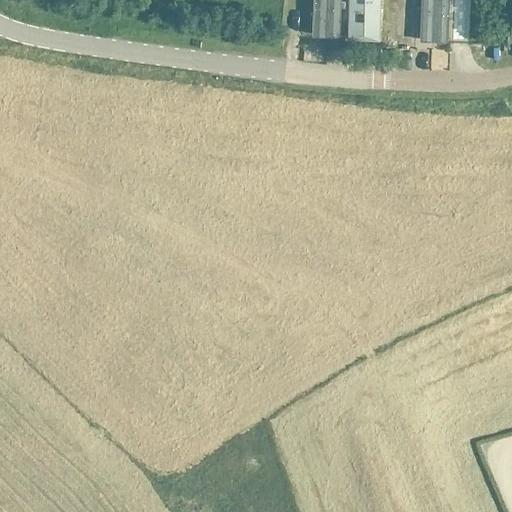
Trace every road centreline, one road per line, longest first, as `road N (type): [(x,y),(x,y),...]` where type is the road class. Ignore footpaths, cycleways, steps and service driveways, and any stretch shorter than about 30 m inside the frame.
road 1 (track): [(280,70),(35,38),(0,26)]
road 2 (unclassified): [(511,76),(431,83),(280,70)]
